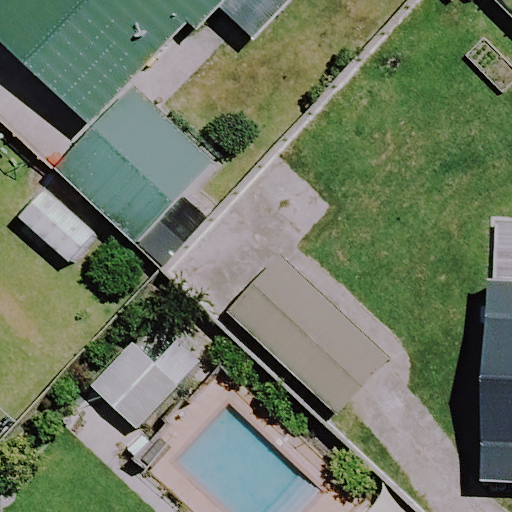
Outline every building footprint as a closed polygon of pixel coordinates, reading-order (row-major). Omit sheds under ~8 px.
[(216,0),(0,0),(0,38),(82,126),(216,0)] [(131,98),(17,232),(62,271),(93,235),(151,285),(204,223),(180,203),(211,166),(131,98)] [(326,208),(286,168),(179,275),(326,422),(395,354),(287,246),(326,208)] [(511,296),(479,296),(476,482),(511,482),(511,296)] [(199,367),(156,324),(75,405),(118,449),(199,367)]
